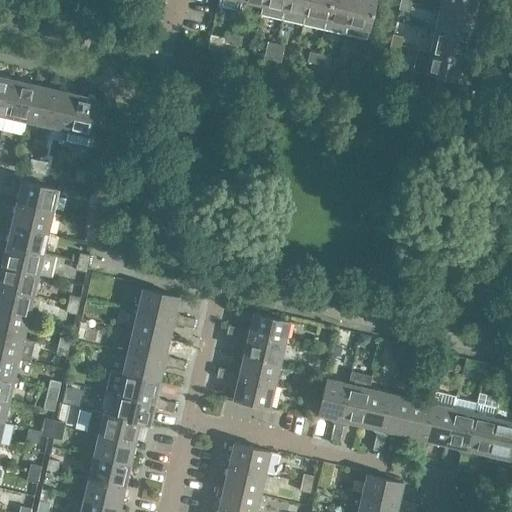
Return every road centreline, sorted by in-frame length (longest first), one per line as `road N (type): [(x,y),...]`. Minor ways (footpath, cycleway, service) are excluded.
road 1 (residential): [(431,511),(438,479),(190,421)]
road 2 (residential): [(190,421),(216,289)]
